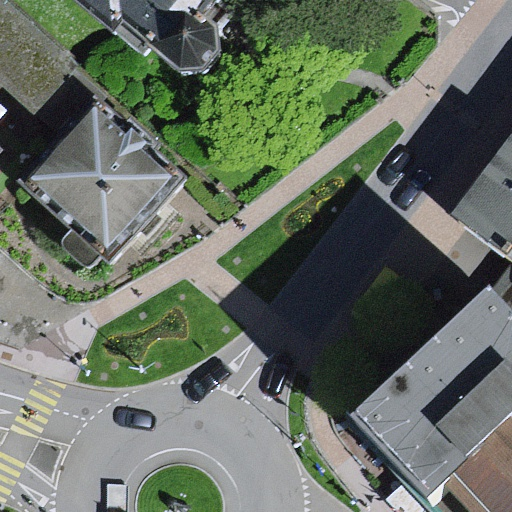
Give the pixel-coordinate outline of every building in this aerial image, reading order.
[(0,0),(0,152),(4,149),(0,145),(0,80),(34,111),(76,65),(3,0),(0,0)] [(84,0),(82,3),(134,48),(140,42),(194,85),(223,82),(239,59),(236,36),(248,21),(236,12),(244,0),(84,0)] [(178,177),(99,108),(33,183),(112,252),(178,177)] [(511,143),(489,173),(458,212),(511,253),(511,143)] [(511,511),(511,316),(491,294),(359,411),(438,486),(457,503),(465,511),(486,511),(493,506),(498,511),(511,511)]
